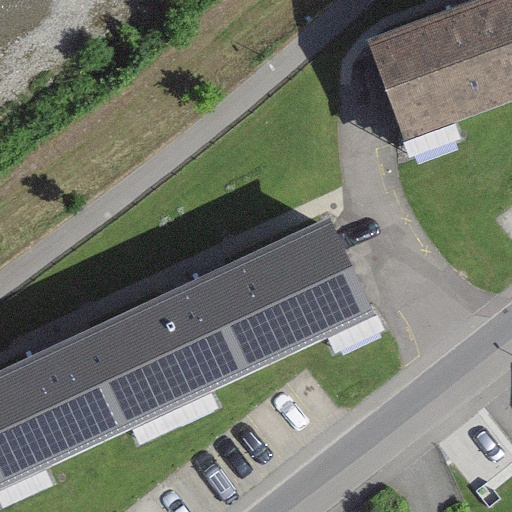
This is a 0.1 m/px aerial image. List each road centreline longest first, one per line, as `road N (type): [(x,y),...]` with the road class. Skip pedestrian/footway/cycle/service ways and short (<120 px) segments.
road 1 (track): [(0,292),(362,0)]
road 2 (residential): [(289,511),(511,332)]
